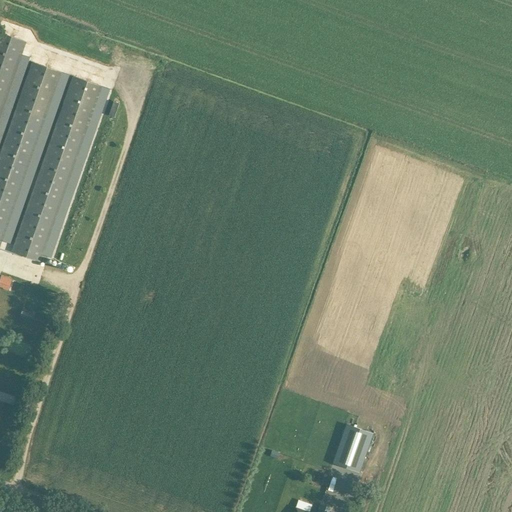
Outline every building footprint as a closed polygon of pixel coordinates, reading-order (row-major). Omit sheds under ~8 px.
[(0,143),(30,57),(22,55),(26,42),(0,32),(0,143)] [(0,248),(3,240),(11,243),(70,75),(32,61),(0,152),(0,248)] [(110,89),(72,76),(11,252),(41,262),(43,255),(52,258),(110,89)] [(0,287),(8,291),(12,279),(1,275),(0,278),(0,287)] [(17,393),(19,387),(7,384),(6,390),(17,393)] [(0,399),(15,403),(17,394),(0,390),(0,391),(0,399)] [(373,435),(347,425),(334,463),(360,472),(373,435)] [(320,472),(319,476),(318,478),(327,481),(329,477),(329,475),(320,472)]
